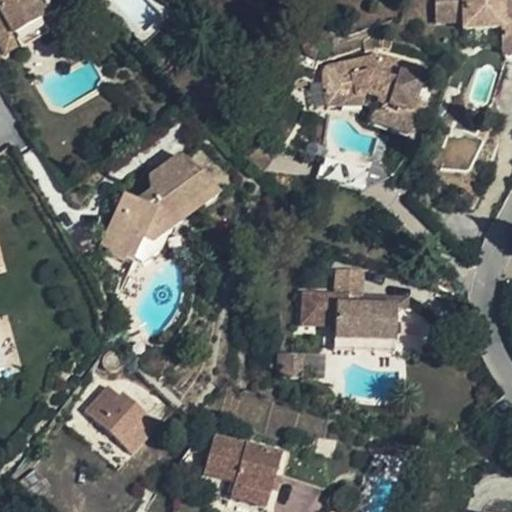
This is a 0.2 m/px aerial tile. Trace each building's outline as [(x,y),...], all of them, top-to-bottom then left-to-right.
[(0,0),(0,20),(12,41),(53,18),(42,0),(0,0)] [(460,37),(501,36),(499,62),(511,64),(511,8),(505,7),(502,0),(450,0),(451,6),(435,7),(435,30),(460,30),(460,37)] [(12,41),(0,20),(0,53),(4,60),(18,52),(12,41)] [(382,132),(399,137),(403,131),(405,128),(407,122),(409,116),(411,111),(412,102),(408,101),(414,83),(393,77),(397,65),(380,59),(377,58),(373,58),(370,58),(367,59),(359,61),(360,65),(349,68),(343,65),(326,69),(323,70),(322,73),(321,76),(321,79),(323,105),(326,109),(340,108),(357,96),(370,100),(366,111),(362,122),(378,127),(382,132)] [(393,77),(414,83),(418,72),(397,65),(393,77)] [(305,81),(292,86),(295,93),(299,91),(307,88),(305,81)] [(340,108),(355,108),(366,111),(370,100),(357,96),(340,108)] [(158,235),(165,238),(217,199),(177,161),(146,182),(148,195),(132,206),(120,201),(100,250),(105,252),(106,254),(104,258),(125,266),(126,263),(133,266),(138,253),(148,230),(158,235)] [(148,230),(138,253),(149,257),(151,252),(158,235),(148,230)] [(343,307),(397,310),(397,312),(407,313),(407,300),(364,298),(365,277),(334,275),(333,286),(344,287),(343,297),(343,307)] [(335,332),(336,307),(343,307),(343,297),(303,294),(301,330),(335,332)] [(334,342),(395,345),(397,312),(397,310),(343,307),(336,307),(335,332),(334,342)] [(395,345),(334,342),(334,353),(340,354),(394,356),(395,345)] [(306,367),(291,365),(290,379),(294,379),(304,380),(306,367)] [(83,415),(93,425),(116,400),(105,391),(83,415)] [(142,416),(120,396),(116,400),(93,425),(116,446),(142,416)] [(142,416),(116,446),(129,458),(130,459),(157,430),(142,416)] [(195,431),(181,446),(184,449),(186,451),(189,453),(203,439),(195,431)] [(265,511),(280,459),(214,440),(204,477),(235,485),(229,503),(260,511),(265,511)]
